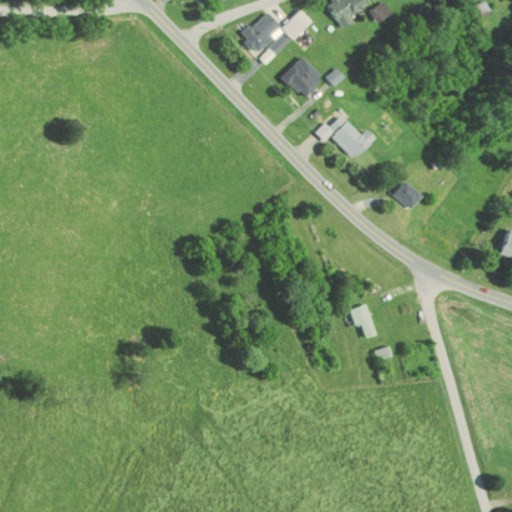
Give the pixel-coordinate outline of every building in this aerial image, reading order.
[(342,0),(312,0),(323,21),(335,15),(331,6),(342,0)] [(375,7),(371,0),(355,0),(353,1),(359,15),(375,7)] [(296,13),(283,1),(264,21),(277,33),(296,13)] [(261,48),(276,32),(247,6),(225,29),(244,48),(252,39),(261,48)] [(284,90),(305,72),(285,50),(264,69),(284,90)] [(330,70),(322,60),(310,70),(319,80),(330,70)] [(313,130),(336,150),(356,129),(348,122),(343,127),(322,107),(302,128),(309,134),(313,130)] [(403,188),(386,174),(375,188),(392,202),(403,188)] [(481,246),(504,254),(511,231),(511,229),(489,221),(481,246)] [(338,319),(346,317),(349,331),(361,328),(354,297),(333,301),(338,319)] [(379,349),(376,338),(360,343),(363,354),(379,349)]
